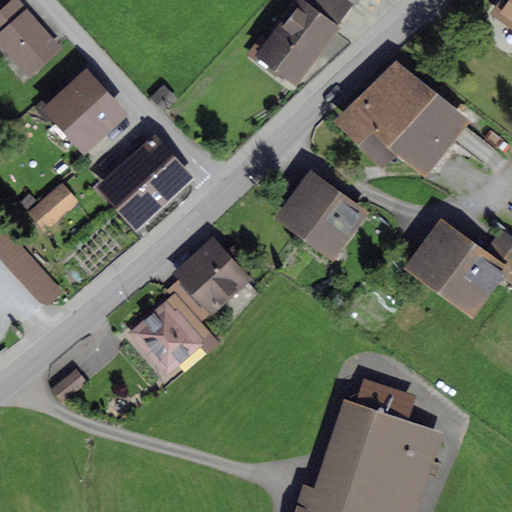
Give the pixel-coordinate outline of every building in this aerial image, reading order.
[(261,51),(298,79),(324,45),(320,42),(349,3),(344,0),(306,0),(302,6),(297,3),(261,51)] [(0,46),(29,81),(60,54),(16,3),(0,16),(0,46)] [(62,116),(86,144),(119,115),(80,70),(35,108),(50,126),(62,116)] [(396,140),(424,161),(446,133),(485,164),(496,150),(399,73),(350,121),(381,154),(396,140)] [(185,174),(153,139),(104,183),(140,223),(161,203),(157,199),(185,174)] [(316,177),(288,215),(332,248),(358,214),(327,191),(330,187),(316,177)] [(54,190),(32,210),(46,225),(67,204),(54,190)] [(4,228),(0,231),(0,258),(45,308),(63,292),(4,228)] [(495,269),(511,280),(511,278),(511,241),(503,235),(484,260),(444,231),(418,266),(470,303),(495,269)] [(181,269),(215,307),(245,280),(240,275),(250,267),(233,248),(224,257),(210,242),(181,269)] [(133,333),(167,371),(199,343),(198,342),(201,339),(179,314),(176,317),(165,305),(133,333)] [(53,389),(62,401),(85,382),(76,370),(53,389)] [(413,395),(367,382),(359,408),(344,403),(317,489),(300,484),(291,511),(412,511),(437,431),(405,421),(413,395)]
